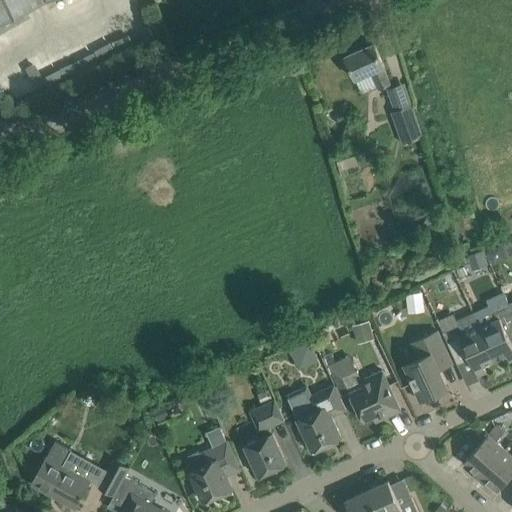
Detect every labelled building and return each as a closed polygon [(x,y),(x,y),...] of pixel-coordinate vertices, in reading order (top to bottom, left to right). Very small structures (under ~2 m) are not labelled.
[(0,0),(0,29),(28,17),(26,10),(48,0),(0,0)] [(385,68),(382,61),(374,43),(346,56),(356,80),(372,73),(380,90),(391,85),(384,68),(385,68)] [(412,105),(392,112),(404,144),(424,137),(412,105)] [(474,269),(511,254),(511,238),(468,256),(474,269)] [(480,327),(495,359),(507,354),(510,361),(511,359),(511,342),(511,340),(511,339),(511,309),(509,303),(492,311),(489,305),(474,312),(473,312),(480,327)] [(495,359),(480,327),(465,334),(461,325),(443,333),(458,364),(471,359),(478,375),(487,371),(484,365),(495,359)] [(449,388),(446,382),(438,365),(451,359),(437,330),(412,342),(419,358),(404,365),(421,401),(449,388)] [(299,367),(318,359),(309,340),(290,348),(299,367)] [(357,370),(350,373),(343,376),(351,392),(355,403),(364,421),(374,416),(376,421),(401,410),(393,392),(383,370),(362,380),(357,370)] [(346,409),(338,390),(335,385),(308,397),(314,410),(298,418),(313,451),(342,437),(332,415),(346,409)] [(287,463),(279,444),(270,426),(285,419),(276,399),(251,411),(263,437),(245,445),(252,461),(250,462),(256,474),(258,473),(259,475),(287,463)] [(473,474),(479,479),(505,449),(497,441),(505,431),(498,424),(465,461),(476,471),(473,474)] [(32,484),(76,508),(91,481),(63,465),(72,448),(56,440),(32,484)] [(229,441),(204,452),(198,451),(188,455),(186,460),(191,470),(190,470),(204,501),(218,494),(220,497),(230,492),(229,489),(233,488),(224,469),(239,462),(229,441)] [(479,479),(485,484),(487,481),(498,491),(511,475),(511,454),(505,449),(479,479)] [(98,485),(115,495),(125,475),(129,468),(113,459),(98,485)] [(115,495),(113,498),(126,505),(122,511),(166,511),(142,498),(148,488),(125,475),(115,495)] [(368,490),(377,511),(419,511),(412,497),(400,503),(389,480),(368,490)] [(377,511),(368,490),(347,500),(352,511),(377,511)]
